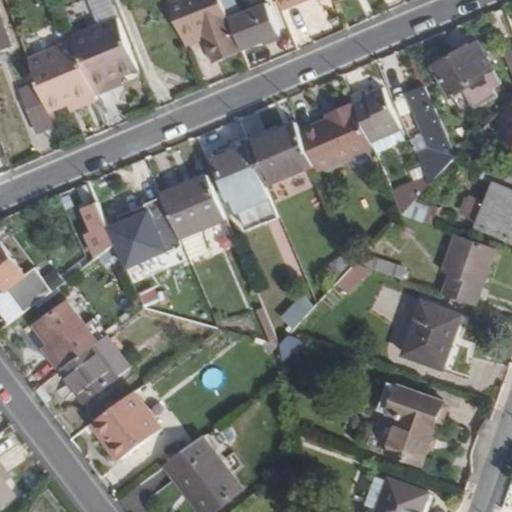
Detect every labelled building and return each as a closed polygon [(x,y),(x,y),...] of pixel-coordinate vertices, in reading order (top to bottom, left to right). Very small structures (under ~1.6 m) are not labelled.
[(113,0),(93,0),(99,20),(117,15),(113,0)] [(168,0),(185,45),(203,37),(214,62),(243,50),(242,48),(230,17),(223,0),(168,0)] [(223,0),(230,17),(244,11),(237,2),(236,0),(223,0)] [(278,0),(282,10),(306,0),(278,0)] [(230,17),(242,48),(278,34),(266,3),(244,11),(230,17)] [(0,48),(10,45),(0,18),(0,48)] [(71,39),(91,93),(108,86),(106,79),(137,67),(118,18),(70,36),(71,39)] [(26,56),(36,84),(45,108),(74,97),(78,104),(93,98),(91,93),(71,39),(26,56)] [(502,80),(479,42),(471,47),(469,45),(436,66),(454,95),(467,87),(478,106),(498,93),(494,86),(502,80)] [(37,132),(51,126),(45,108),(36,84),(20,89),(37,132)] [(356,102),(372,141),(402,128),(384,87),(369,93),(366,86),(352,92),(356,102)] [(429,180),(430,183),(431,185),(457,156),(458,156),(428,86),(410,94),(432,148),(419,154),(429,180)] [(454,95),(465,114),(478,106),(467,87),(454,95)] [(372,141),(356,102),(336,110),(338,114),(329,118),(301,130),(319,172),(375,148),(372,141)] [(338,114),(336,110),(327,113),(329,118),(338,114)] [(250,144),(267,185),(314,165),(296,123),(249,142),(250,144)] [(408,142),(402,128),(372,141),(375,148),(378,154),(408,142)] [(232,199),(267,185),(250,144),(216,159),(232,199)] [(480,177),(497,184),(502,172),(484,166),(480,177)] [(511,238),(511,175),(502,172),(497,184),(489,203),(482,222),(480,226),(511,238)] [(163,197),(180,237),(227,217),(207,173),(190,181),(191,186),(163,197)] [(430,183),(429,180),(394,194),(403,214),(416,200),(431,185),(430,183)] [(98,202),(116,241),(117,245),(129,239),(125,229),(159,214),(145,181),(98,201),(98,202)] [(77,187),(86,207),(98,202),(98,201),(90,182),(77,187)] [(267,185),(235,199),(249,231),(281,218),(267,185)] [(461,214),(482,222),(489,203),(469,195),(461,214)] [(438,208),(416,200),(403,214),(433,225),(438,208)] [(88,233),(97,256),(116,241),(98,202),(86,207),(95,230),(88,233)] [(497,249),(456,234),(442,271),(435,291),(477,305),(484,287),(497,249)] [(0,241),(0,278),(7,287),(32,269),(25,260),(18,256),(5,240),(1,242),(0,241)] [(129,243),(120,246),(126,258),(134,255),(129,243)] [(327,267),(338,283),(357,263),(351,250),(327,267)] [(51,272),(61,284),(85,266),(76,254),(51,272)] [(368,254),(365,266),(404,280),(408,268),(368,254)] [(338,283),(333,287),(348,292),(371,268),(365,266),(357,263),(338,283)] [(283,317),(295,328),(316,306),(304,295),(283,317)] [(462,314),(424,300),(405,354),(443,368),(462,314)] [(47,349),(62,369),(95,343),(98,341),(87,325),(70,302),(38,326),(52,345),(47,349)] [(257,311),(269,339),(278,342),(264,307),(257,311)] [(87,325),(98,341),(107,334),(108,333),(96,318),(87,325)] [(219,326),(203,338),(215,353),(242,332),(219,326)] [(95,343),(118,375),(131,365),(107,334),(98,341),(95,343)] [(289,334),(281,342),(282,343),(285,363),(309,338),(289,334)] [(256,338),(255,343),(265,345),(264,347),(271,353),(280,345),(269,342),(256,338)] [(118,375),(95,343),(62,369),(86,400),(118,375)] [(379,407),(391,412),(400,386),(390,382),(379,407)] [(444,401),(401,385),(400,386),(391,412),(391,413),(400,417),(388,451),(422,462),(444,401)] [(135,390),(96,420),(124,457),(163,427),(135,390)] [(167,463),(187,490),(192,486),(211,511),(242,488),(203,436),(167,463)] [(378,476),(367,505),(380,510),(390,481),(378,476)] [(391,479),(390,481),(380,510),(379,511),(422,511),(429,493),(391,479)] [(0,503),(11,495),(0,481),(0,503)] [(187,490),(203,511),(211,511),(192,486),(187,490)]
